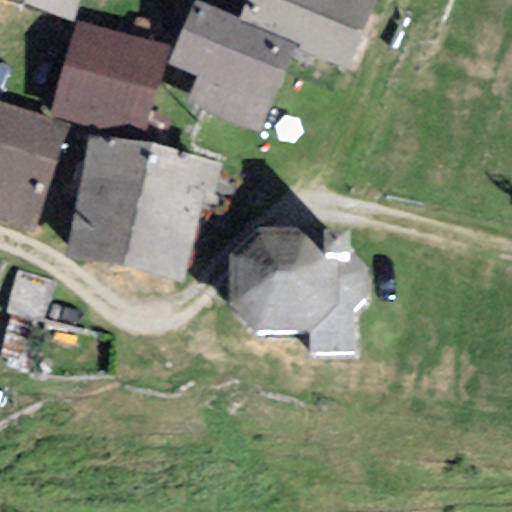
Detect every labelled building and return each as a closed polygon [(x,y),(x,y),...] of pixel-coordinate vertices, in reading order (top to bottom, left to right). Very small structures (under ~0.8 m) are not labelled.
[(74,0),(0,0),(0,3),(69,22),(74,0)] [(238,0),(230,23),(295,50),(347,67),(371,1),(367,0),(238,0)] [(230,23),(192,7),(169,63),(204,77),(192,107),(259,136),(295,50),(230,23)] [(164,49),(74,30),(54,119),(144,139),(164,49)] [(54,119),(0,103),(0,220),(41,234),(75,129),(54,119)] [(236,178),(96,143),(67,259),(182,287),(202,206),(227,212),(236,178)] [(309,243),(259,244),(231,273),(231,318),(256,344),(309,342),(309,356),(353,355),(352,314),(365,303),(363,279),(348,265),(348,253),(320,254),(309,243)]
